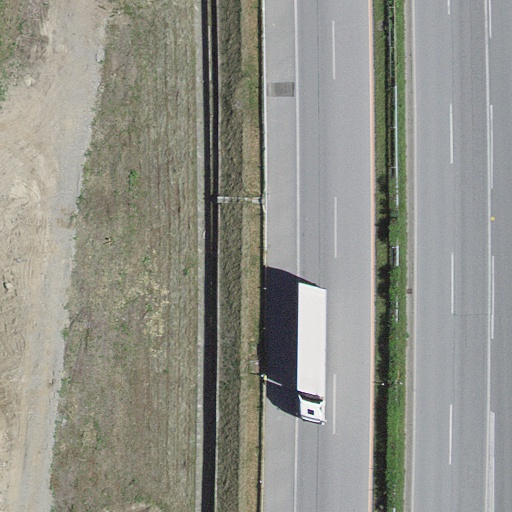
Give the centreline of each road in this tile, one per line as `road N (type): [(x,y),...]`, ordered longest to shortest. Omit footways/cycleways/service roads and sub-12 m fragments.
road 1 (motorway): [(495,511),(459,0)]
road 2 (motorway): [(330,0),(329,511)]
road 3 (motorway): [(446,511),(446,0)]
